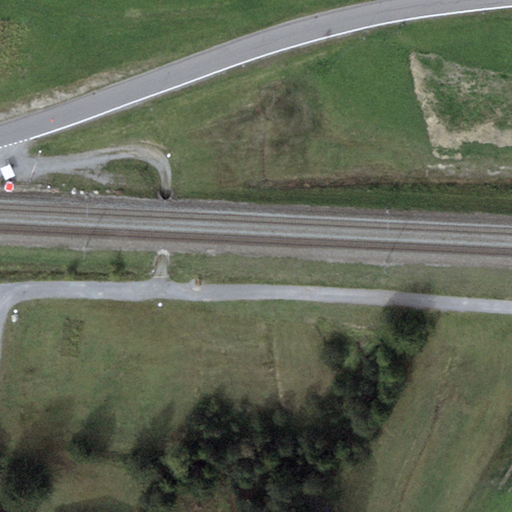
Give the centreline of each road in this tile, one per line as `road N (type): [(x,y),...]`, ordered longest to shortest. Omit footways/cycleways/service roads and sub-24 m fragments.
road 1 (track): [(511,307),(161,290),(0,292)]
road 2 (secondary): [(460,0),(290,35),(0,136)]
road 3 (track): [(161,290),(165,176),(156,160),(126,152),(30,165),(0,156)]
